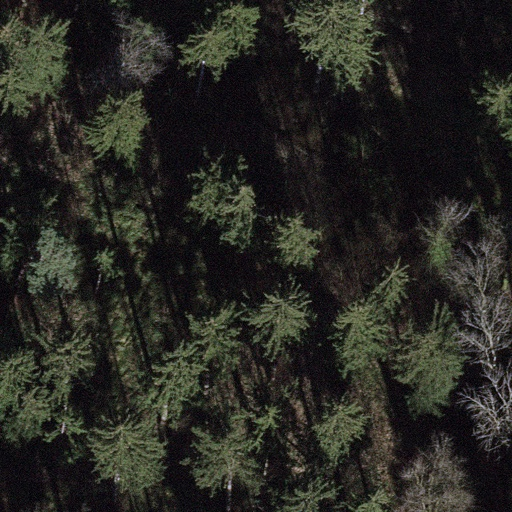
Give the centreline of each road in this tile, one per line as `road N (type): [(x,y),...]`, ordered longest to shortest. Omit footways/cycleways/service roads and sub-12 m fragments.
road 1 (track): [(494,511),(354,375),(21,129)]
road 2 (track): [(511,146),(402,89),(174,0)]
